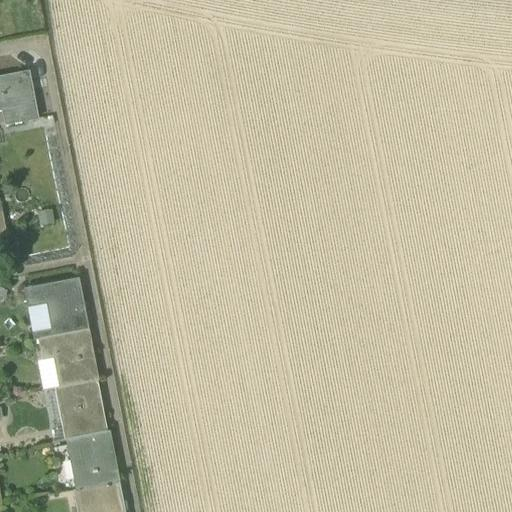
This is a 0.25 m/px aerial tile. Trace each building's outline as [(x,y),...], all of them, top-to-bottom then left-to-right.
[(30,74),(0,80),(0,106),(3,106),(7,127),(39,120),(30,74)] [(53,225),(51,212),(37,213),(39,227),(53,225)] [(0,250),(8,248),(6,237),(0,237),(0,250)] [(0,262),(11,260),(8,248),(0,250),(0,262)] [(46,319),(49,332),(50,338),(85,331),(87,331),(84,312),(79,313),(73,283),(29,291),(32,309),(48,306),(50,318),(46,319)] [(50,318),(48,306),(32,309),(26,310),(31,336),(49,332),(46,319),(50,318)] [(52,368),(57,390),(95,382),(85,331),(50,338),(37,341),(41,361),(55,358),(56,367),(52,368)] [(37,341),(50,338),(49,332),(31,336),(32,342),(37,341)] [(56,367),(55,358),(41,361),(37,362),(42,393),(54,390),(57,390),(52,368),(56,367)] [(64,441),(65,441),(105,433),(96,384),(95,382),(57,390),(54,390),(64,441)] [(65,441),(75,492),(116,484),(106,433),(105,433),(65,441)] [(121,511),(116,484),(75,492),(72,493),(75,511),(121,511)]
